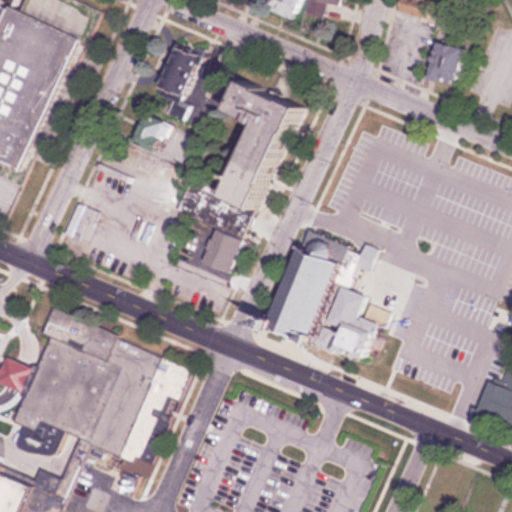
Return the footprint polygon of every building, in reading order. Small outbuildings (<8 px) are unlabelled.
[(304,0),(296,22),(270,11),(272,8),(268,6),(270,0),(304,0)] [(309,0),(307,13),(324,17),(327,4),(341,7),(342,0),(309,0)] [(432,0),(404,0),(401,12),(432,20),(432,17),(438,19),(442,6),(436,4),(436,1),(432,0)] [(0,21),(0,161),(22,171),(79,37),(6,7),(0,21)] [(442,10),(439,23),(450,25),(453,13),(442,10)] [(439,40),(468,48),(460,79),(457,78),(456,83),(450,81),(449,84),(429,78),(439,40)] [(203,58),(175,49),(161,89),(189,99),(203,58)] [(180,213),(218,228),(204,265),(235,278),(304,105),(241,80),(226,116),(253,127),(227,193),(193,179),(180,213)] [(163,136),(168,138),(173,127),(148,114),(133,143),(155,154),(163,136)] [(310,228),(355,247),(314,344),(269,325),(310,228)] [(0,511),(0,465),(34,480),(39,468),(60,478),(78,438),(66,433),(59,451),(57,453),(54,455),(50,456),(44,455),(17,452),(16,450),(14,449),(14,447),(14,446),(24,425),(13,421),(23,397),(21,396),(20,395),(19,393),(18,391),(11,388),(0,382),(0,371),(6,356),(23,363),(29,366),(31,364),(33,364),(35,363),(37,364),(49,337),(42,333),(54,306),(120,334),(118,339),(193,370),(179,402),(172,399),(166,412),(172,415),(151,464),(135,457),(132,463),(93,445),(63,511),(0,511)] [(458,506),(469,477),(440,466),(430,496),(458,506)]
